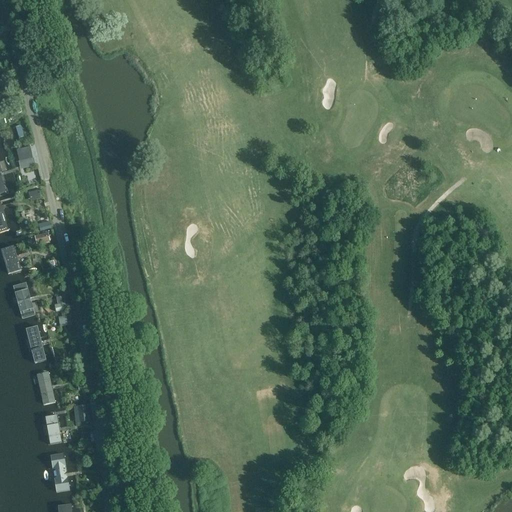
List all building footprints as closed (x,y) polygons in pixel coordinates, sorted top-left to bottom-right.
[(19,161),(33,158),(30,147),(16,150),(19,161)] [(0,204),(0,235),(10,233),(2,204),(0,204)] [(50,222),(38,225),(40,231),(52,228),(50,222)] [(48,233),(43,234),(35,236),(37,245),(50,241),(48,233)] [(0,252),(9,277),(22,273),(14,248),(0,252)] [(16,288),(25,322),(36,319),(27,285),(16,288)] [(58,305),(55,306),(56,312),(67,310),(65,303),(62,304),(58,305)] [(70,325),(69,316),(59,318),(60,327),(70,325)] [(28,332),(36,364),(47,361),(38,329),(28,332)] [(37,376),(44,409),(56,406),(49,374),(37,376)] [(86,405),(78,407),(80,422),(88,421),(86,408),(86,405)] [(45,420),(51,448),(63,445),(57,417),(45,420)] [(51,458),(58,496),(71,493),(64,455),(51,458)]
